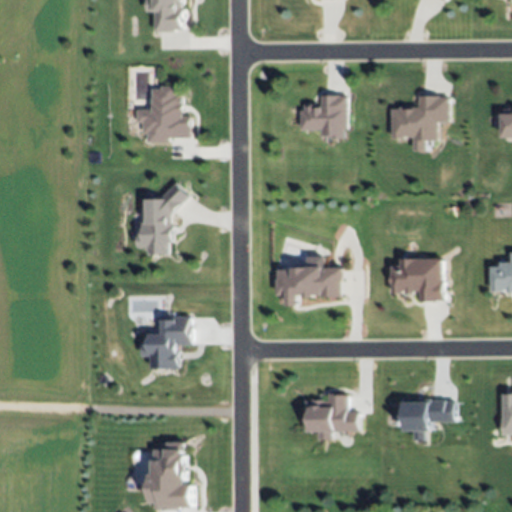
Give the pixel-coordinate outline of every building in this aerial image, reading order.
[(186,32),(185,0),(149,0),(149,13),(157,13),(157,32),(186,32)] [(192,139),(192,117),(184,117),(184,97),(178,97),(178,88),(153,89),(153,111),(138,111),(138,124),(144,124),(144,135),(149,135),(149,144),(171,144),(171,139),(192,139)] [(349,97),(322,97),(322,107),(303,107),(303,131),(323,131),(323,139),(345,139),(345,131),(349,131),(349,97)] [(394,139),(415,139),(415,151),(428,151),(428,141),(440,141),(439,123),(451,123),(451,97),(421,97),(421,108),(394,109),(394,139)] [(149,200),(148,223),(144,228),(144,234),(139,239),(138,248),(149,248),(149,255),(170,255),(170,246),(174,242),(174,215),(191,197),(177,183),(161,200),(149,200)] [(344,298),(344,269),(325,268),(325,258),(308,257),(308,269),(279,269),(278,296),(289,297),(289,307),(301,307),(301,297),(344,298)] [(447,302),(445,259),(403,260),(403,267),(394,267),(394,294),(422,293),(422,302),(447,302)] [(511,263),(502,263),(502,267),(493,268),(494,293),(511,292),(511,263)] [(180,370),(180,346),(193,346),(193,318),(164,318),(164,335),(150,335),(150,370),(180,370)] [(333,432),(360,432),(360,413),(350,413),(350,395),(331,395),(331,401),(308,401),(308,433),(320,433),(320,441),(333,441),(333,432)] [(457,400),(406,401),(407,432),(416,432),(416,441),(427,441),(427,432),(433,432),(433,423),(457,423),(457,400)] [(196,508),(196,486),(189,486),(189,444),(168,444),(168,451),(154,451),(154,504),(163,504),(163,509),(196,508)]
